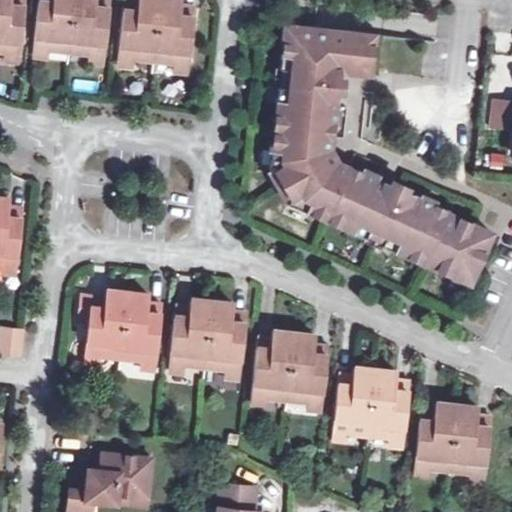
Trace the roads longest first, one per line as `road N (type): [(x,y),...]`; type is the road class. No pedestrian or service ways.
road 1 (residential): [(511,379),(241,254),(206,250)]
road 2 (residential): [(228,0),(208,146)]
road 3 (residential): [(59,248),(206,250)]
road 4 (residential): [(208,146),(114,132),(68,144)]
road 5 (residential): [(25,511),(38,370)]
road 6 (residential): [(38,370),(59,248)]
